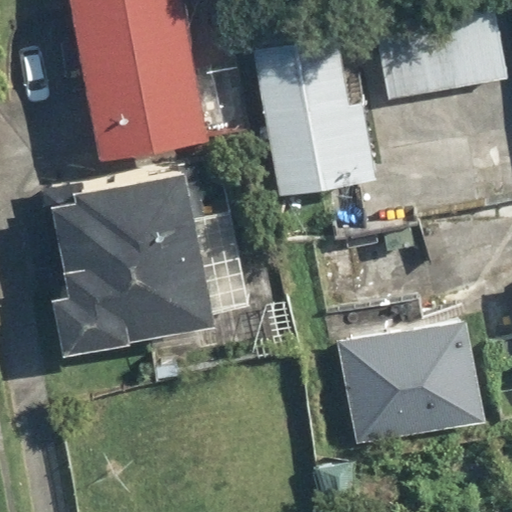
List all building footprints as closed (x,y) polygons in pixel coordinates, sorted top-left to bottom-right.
[(181,0),(70,0),(100,144),(206,122),(181,0)] [(504,71),(491,0),(426,0),(372,9),(386,91),(504,71)] [(338,26),(252,38),(273,182),(373,167),(361,87),(348,89),(338,26)] [(61,333),(241,303),(224,198),(193,204),(185,151),(44,174),(62,280),(53,282),(61,333)] [(478,409),(460,301),(331,322),(349,431),(478,409)]
